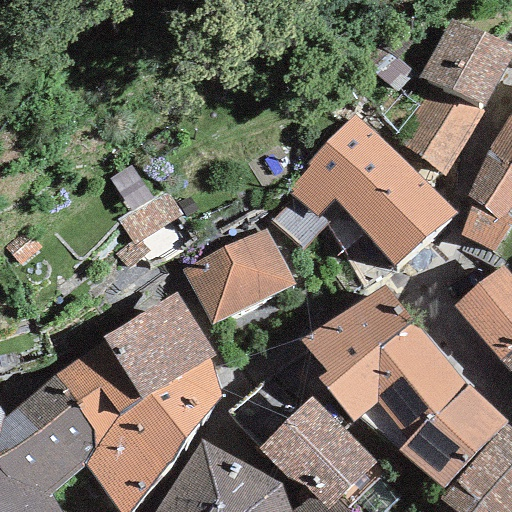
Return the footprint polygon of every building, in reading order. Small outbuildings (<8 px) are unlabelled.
[(511,55),(511,49),(448,20),(418,77),(483,105),(511,55)] [(493,110),(483,105),(480,111),(422,99),(392,142),(450,184),(493,110)] [(511,110),(488,148),(467,196),(472,200),(498,220),(502,214),(511,202),(511,110)] [(416,173),(353,115),(305,165),(310,168),(289,193),(292,197),(316,217),(319,214),(335,199),(396,266),(455,215),(416,173)] [(129,212),(151,199),(131,166),(109,179),(129,212)] [(139,241),(181,216),(166,191),(151,199),(129,212),(117,220),(129,241),(132,245),(139,241)] [(189,196),(177,203),(185,217),(196,210),(189,196)] [(330,223),(319,214),(316,217),(292,197),(269,218),(303,249),(330,223)] [(511,220),(502,214),(498,220),(472,200),(459,237),(492,252),(511,220)] [(264,227),(181,269),(210,326),(293,284),(264,227)] [(148,251),(139,241),(132,245),(129,241),(114,254),(126,270),(148,251)] [(511,278),(502,266),(452,307),(501,363),(511,352),(511,278)] [(383,287),(300,341),(306,349),(326,372),(318,381),(352,421),(360,415),(398,449),(465,387),(383,287)] [(175,294),(102,337),(104,341),(140,399),(150,394),(208,359),(213,356),(175,294)] [(140,399),(104,341),(54,375),(92,430),(94,450),(119,416),(140,399)] [(306,349),(226,414),(288,480),(311,494),(325,509),(337,501),(343,509),(385,471),(344,431),(352,421),(318,381),(326,372),(306,349)] [(511,352),(501,363),(511,372),(511,352)] [(220,397),(208,359),(150,394),(184,438),(220,397)] [(92,430),(54,375),(3,418),(0,428),(0,463),(9,476),(49,497),(87,468),(84,464),(94,450),(92,430)] [(504,423),(465,387),(398,449),(443,488),(504,423)] [(118,511),(130,511),(184,438),(150,394),(140,399),(119,416),(94,450),(84,464),(87,468),(118,511)] [(511,511),(511,430),(506,425),(439,498),(455,511),(511,511)] [(200,441),(165,496),(193,511),(290,511),(291,511),(281,484),(200,441)] [(0,511),(57,511),(49,497),(9,476),(0,463),(0,511)] [(345,511),(343,509),(337,501),(325,509),(311,494),(291,511),(290,511),(345,511)] [(193,511),(165,496),(155,511),(193,511)] [(455,511),(439,498),(426,511),(455,511)]
